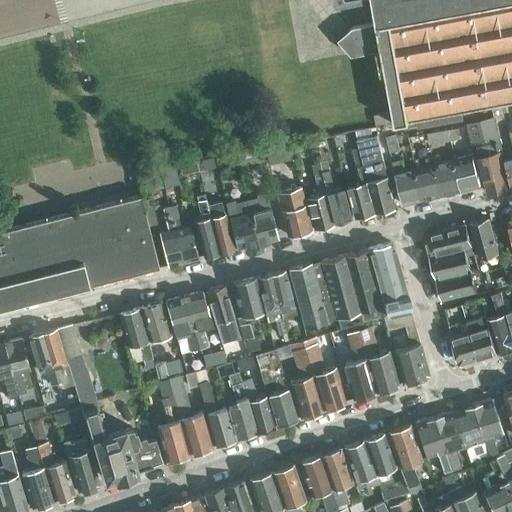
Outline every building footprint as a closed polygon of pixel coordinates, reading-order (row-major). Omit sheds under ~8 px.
[(511,0),(334,0),(335,0),(337,2),(339,3),(342,3),(349,2),(349,3),(365,0),(373,0),(378,21),(354,26),(339,38),(352,54),(378,49),(382,71),(387,70),(396,122),(417,118),(419,126),(463,118),(462,110),(511,100),(511,0)] [(392,121),(391,111),(375,114),(377,124),(392,121)] [(476,144),(477,146),(489,193),(509,187),(500,152),(504,151),(494,117),(467,124),(472,145),(476,144)] [(458,127),(441,130),(443,140),(460,137),(458,127)] [(400,148),(398,138),(397,134),(394,134),(393,130),(386,132),(387,136),(388,140),(391,150),(400,148)] [(443,140),(441,130),(428,133),(430,143),(443,140)] [(358,138),(360,146),(377,211),(377,212),(397,207),(389,175),(388,175),(378,134),(358,138)] [(259,148),(260,156),(265,175),(277,172),(274,162),(282,160),(279,145),(259,148)] [(377,211),(360,146),(351,148),(361,182),(349,185),(357,216),(377,211)] [(236,152),(238,162),(239,167),(260,163),(257,149),(236,152)] [(442,152),(433,155),(443,194),(462,190),(454,158),(444,161),(442,152)] [(473,154),(454,158),(462,190),(481,185),(473,154)] [(428,165),(415,168),(423,199),(443,194),(433,155),(426,157),(428,165)] [(198,160),(202,177),(212,175),(212,172),(217,171),(215,161),(212,162),(210,157),(198,160)] [(318,160),(319,162),(334,222),(354,217),(346,186),(334,189),(326,158),(318,160)] [(179,163),(181,174),(199,170),(197,160),(179,163)] [(334,222),(319,162),(311,164),(318,193),(306,196),(314,227),(334,222)] [(423,199),(415,168),(404,171),(401,163),(395,165),(397,173),(396,173),(404,204),(423,199)] [(175,164),(159,167),(164,187),(180,183),(175,164)] [(160,171),(144,175),(148,191),(164,187),(160,171)] [(305,203),(300,185),(277,191),(279,201),(281,208),(288,234),(311,228),(305,203)] [(211,191),(204,193),(219,252),(234,248),(224,211),(214,214),(213,209),(215,209),(216,210),(225,208),(221,192),(212,194),(211,191)] [(260,208),(250,211),(258,242),(278,237),(266,191),(257,194),(260,208)] [(219,252),(204,193),(197,195),(202,217),(195,219),(204,255),(219,252)] [(0,306),(16,303),(21,302),(21,301),(39,297),(44,296),(62,291),(63,291),(67,290),(86,285),(90,284),(159,266),(149,225),(158,223),(155,211),(146,213),(141,194),(0,229),(0,306)] [(258,242),(250,211),(239,214),(235,199),(225,201),(237,247),(258,242)] [(175,204),(169,205),(183,261),(199,257),(190,223),(181,226),(175,204)] [(183,261),(169,205),(162,207),(168,229),(159,231),(168,264),(183,261)] [(470,222),(480,257),(499,251),(490,217),(470,222)] [(431,257),(465,247),(473,245),(466,222),(427,232),(425,236),(431,257)] [(390,241),(368,247),(385,314),(411,307),(394,244),(390,241)] [(321,259),(321,260),(337,317),(360,311),(362,321),(385,314),(368,247),(321,259)] [(465,247),(431,257),(436,274),(470,265),(465,247)] [(337,317),(321,260),(312,262),(311,262),(288,268),(304,326),(337,317)] [(481,266),(470,269),(437,278),(443,299),(476,289),(472,276),(483,273),(481,266)] [(285,269),(271,272),(282,316),(296,313),(285,269)] [(271,272),(257,276),(266,311),(268,320),(282,316),(271,272)] [(239,324),(245,344),(246,347),(257,344),(250,321),(253,320),(252,315),(266,311),(257,276),(232,282),(241,315),(237,316),(240,324),(239,324)] [(246,347),(245,344),(233,348),(224,318),(234,315),(224,284),(206,289),(227,360),(236,357),(237,360),(249,356),(246,347)] [(499,292),(506,312),(511,333),(511,303),(508,289),(499,292)] [(202,290),(185,294),(200,347),(209,345),(203,327),(213,324),(202,290)] [(200,347),(185,294),(165,299),(176,335),(185,332),(191,350),(200,347)] [(162,300),(140,306),(149,337),(147,338),(148,340),(170,335),(162,300)] [(496,353),(486,318),(485,315),(466,321),(470,332),(463,335),(454,305),(445,308),(448,317),(451,330),(452,336),(458,359),(458,360),(464,363),(464,362),(496,353)] [(149,337),(140,306),(119,311),(127,346),(139,343),(145,369),(155,366),(148,340),(147,338),(149,337)] [(388,329),(405,325),(410,344),(393,348),(402,383),(429,374),(419,337),(411,308),(384,315),(388,329)] [(511,333),(506,312),(486,318),(496,353),(511,347),(511,333)] [(368,325),(357,329),(376,391),(399,384),(388,348),(377,352),(368,325)] [(59,330),(67,358),(82,409),(98,404),(87,367),(85,367),(72,326),(59,330)] [(43,330),(58,382),(62,381),(63,385),(74,383),(57,327),(43,330)] [(376,391),(357,329),(345,333),(354,359),(343,363),(353,399),(376,391)] [(51,384),(58,382),(43,330),(28,334),(39,370),(47,367),(51,384)] [(21,336),(4,341),(17,393),(25,391),(20,369),(29,367),(21,336)] [(4,341),(0,341),(0,374),(2,374),(8,397),(17,395),(17,393),(4,341)] [(317,343),(305,347),(323,409),(346,401),(335,365),(324,368),(317,343)] [(268,392),(278,424),(296,418),(276,347),(255,353),(263,380),(277,376),(281,388),(268,392)] [(323,409),(305,347),(292,350),(300,377),(290,380),(300,416),(323,409)] [(156,365),(159,377),(183,371),(180,359),(156,365)] [(195,370),(198,383),(216,444),(235,438),(225,406),(211,410),(210,406),(213,405),(205,379),(208,379),(205,367),(195,370)] [(238,370),(256,431),(275,425),(266,394),(252,398),(251,394),(254,394),(246,368),(238,370)] [(188,386),(198,383),(195,370),(185,373),(188,386)] [(228,405),(238,437),(256,431),(238,370),(230,372),(238,398),(241,397),(242,401),(228,405)] [(171,385),(170,385),(189,453),(212,445),(203,413),(192,416),(184,390),(187,389),(183,373),(169,377),(171,385)] [(189,453),(170,385),(164,387),(167,397),(162,398),(169,423),(157,426),(167,461),(189,453)] [(511,433),(511,390),(502,393),(508,412),(501,414),(507,435),(511,433)] [(491,397),(472,403),(488,454),(498,451),(492,435),(503,431),(491,397)] [(472,403),(453,409),(464,443),(474,440),(480,457),(488,454),(472,403)] [(46,404),(26,405),(26,415),(47,414),(46,404)] [(82,411),(92,447),(97,445),(107,478),(116,475),(117,478),(136,472),(136,470),(144,467),(144,468),(146,469),(154,466),(155,464),(155,463),(163,460),(156,438),(148,440),(147,436),(139,438),(137,429),(134,430),(133,426),(107,433),(99,406),(82,411)] [(9,411),(12,422),(26,418),(24,407),(9,411)] [(453,409),(434,415),(451,469),(459,466),(453,447),(464,443),(453,409)] [(55,416),(60,430),(78,491),(100,484),(90,448),(89,448),(87,441),(74,445),(67,423),(68,423),(65,413),(55,416)] [(451,469),(434,415),(414,421),(425,456),(437,452),(443,471),(451,469)] [(30,424),(36,444),(53,499),(75,492),(65,458),(54,461),(47,440),(41,420),(30,424)] [(387,430),(404,484),(405,490),(409,488),(407,484),(417,481),(411,460),(421,457),(410,422),(387,430)] [(18,427),(7,430),(9,439),(21,436),(18,427)] [(384,431),(364,438),(375,472),(395,465),(384,431)] [(375,472),(364,438),(343,445),(355,479),(375,472)] [(53,499),(36,444),(25,447),(32,468),(21,471),(32,507),(53,499)] [(0,464),(0,495),(4,511),(16,511),(28,508),(11,446),(0,449),(0,451),(3,464),(0,464)] [(340,446),(320,453),(339,510),(350,506),(342,483),(352,480),(340,446)] [(511,448),(496,456),(511,491),(511,468),(509,462),(511,460),(511,448)] [(339,511),(339,510),(320,453),(300,460),(311,494),(321,491),(327,511),(339,511)] [(509,511),(511,511),(511,491),(496,456),(481,463),(491,486),(483,490),(493,511),(509,511)] [(271,470),(285,511),(298,511),(295,501),(305,497),(293,462),(271,470)] [(262,511),(271,509),(272,511),(285,511),(271,470),(249,477),(260,511),(262,511)] [(375,506),(385,502),(384,498),(382,491),(377,478),(366,481),(375,506)] [(253,511),(243,479),(223,486),(232,511),(253,511)] [(404,484),(382,491),(384,498),(395,494),(405,490),(404,484)] [(232,511),(223,486),(204,492),(210,511),(232,511)] [(409,488),(405,490),(395,494),(402,511),(428,511),(431,511),(431,510),(425,496),(417,500),(422,511),(413,511),(405,494),(410,492),(409,488)] [(457,490),(450,493),(458,511),(484,511),(475,490),(460,497),(457,490)] [(458,511),(450,493),(441,497),(445,505),(431,511),(458,511)] [(181,500),(184,511),(206,511),(200,494),(181,500)] [(385,502),(386,506),(389,505),(391,511),(402,511),(395,494),(384,498),(385,502)] [(184,511),(181,500),(162,507),(163,511),(184,511)]
